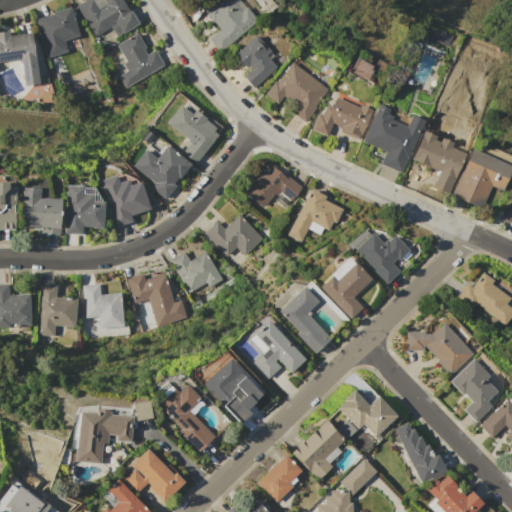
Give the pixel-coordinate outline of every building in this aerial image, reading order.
[(121,0),(137,25),(120,35),(114,26),(95,38),(76,6),(85,0),(121,0)] [(218,51),(207,38),(216,30),(204,15),(222,0),(238,0),(255,20),(218,51)] [(33,21),(69,11),(76,38),(62,42),(66,54),(44,60),(33,21)] [(19,59),(0,62),(0,32),(7,32),(7,36),(16,35),(28,33),(30,33),(37,84),(23,86),(19,59)] [(124,89),(116,76),(128,69),(114,47),(136,34),(148,53),(153,50),(162,65),(124,89)] [(254,35),(269,52),(265,56),(274,66),(251,85),(242,74),(248,69),(234,53),(254,35)] [(348,72),(365,79),(371,65),(354,57),(348,72)] [(262,93),(285,61),(325,88),(303,121),(288,111),(293,103),(282,95),(276,103),(262,93)] [(370,109),(359,139),(328,127),(325,133),(313,128),(327,92),(370,109)] [(194,163),(180,153),(188,141),(166,124),(181,104),(217,131),(194,163)] [(376,104),(421,122),(400,172),(376,163),(381,151),(360,142),(376,104)] [(421,130),(464,150),(445,192),(428,184),(434,170),(408,158),(421,130)] [(132,166),(145,149),(156,158),(165,147),(189,166),(163,198),(150,187),(153,183),(132,166)] [(448,193),(470,149),(510,168),(488,212),(448,193)] [(242,190),(267,160),(297,186),(287,198),(276,189),(262,207),(242,190)] [(98,182),(115,176),(117,183),(128,179),(129,184),(138,181),(147,209),(128,216),(129,221),(113,226),(98,182)] [(0,184),(13,185),(12,229),(0,228),(0,184)] [(306,187),(339,204),(327,229),(307,218),(297,239),(283,232),(306,187)] [(65,188),(81,189),(81,195),(91,196),(91,202),(103,203),(101,230),(80,229),(79,235),(61,234),(65,188)] [(18,228),(19,190),(38,191),(37,200),(58,201),(57,230),(18,228)] [(511,193),(502,219),(511,223),(511,193)] [(201,231),(215,217),(223,225),(235,213),(260,237),(233,264),(201,231)] [(353,247),(370,231),(379,240),(388,231),(404,249),(390,263),(395,268),(383,279),(353,247)] [(166,257),(194,239),(216,273),(188,292),(166,257)] [(347,316),(317,285),(329,274),(332,277),(350,260),(367,278),(349,295),(359,305),(347,316)] [(125,277),(141,272),(143,276),(163,270),(171,299),(178,297),(183,313),(155,321),(147,296),(132,301),(125,277)] [(508,296),(489,284),(492,279),(479,271),(470,286),(464,282),(455,296),(473,306),(473,305),(504,323),(511,310),(511,308),(504,303),(508,296)] [(0,283),(7,283),(8,294),(26,293),(28,325),(15,326),(14,321),(0,322),(0,283)] [(122,323),(97,327),(95,315),(85,316),(81,286),(98,284),(99,293),(118,290),(122,323)] [(35,333),(38,286),(54,287),(54,297),(74,298),(73,325),(53,324),(53,334),(35,333)] [(275,310),(300,286),(314,300),(303,310),(329,338),(312,353),(293,333),(295,331),(275,310)] [(265,320),(303,360),(289,373),(280,363),(266,377),(250,360),(263,347),(251,333),(265,320)] [(402,330),(403,350),(423,352),(447,374),(472,352),(440,320),(430,332),(402,330)] [(201,381),(227,357),(248,378),(236,390),(254,408),(239,422),(238,420),(201,381)] [(446,380),(468,403),(461,409),(474,421),(491,406),(485,401),(495,390),(484,379),(488,375),(470,357),(446,380)] [(196,447),(156,405),(181,381),(198,398),(187,409),(210,433),(196,447)] [(336,408),(342,402),(340,400),(352,389),(366,404),(376,394),(396,415),(373,438),(361,425),(357,430),(336,408)] [(504,425),(490,438),(478,426),(507,399),(511,404),(511,445),(505,437),(511,432),(504,425)] [(149,417),(147,401),(131,402),(133,419),(149,417)] [(73,460),(77,410),(128,414),(124,464),(73,460)] [(289,452),(324,419),(344,440),(337,446),(341,450),(328,463),(331,466),(316,480),(289,452)] [(393,428),(406,422),(409,429),(411,428),(415,436),(418,435),(423,445),(427,443),(433,455),(436,453),(445,471),(420,483),(393,428)] [(145,447),(179,482),(161,499),(144,482),(136,490),(119,473),(145,447)] [(256,481),(284,454),(300,471),(295,476),(301,483),(292,491),(290,488),(275,502),(256,481)] [(316,511),(316,504),(325,504),(324,496),(330,496),(330,489),(345,489),(338,481),(362,459),(375,472),(351,495),(348,492),(348,502),(352,502),(352,511),(316,511)] [(424,490),(434,480),(437,482),(445,475),(464,496),(470,490),(482,503),(472,511),(430,511),(424,505),(431,498),(424,490)] [(115,480),(148,511),(98,511),(105,505),(108,508),(116,500),(105,490),(115,480)] [(8,511),(0,506),(13,489),(46,511),(8,511)] [(225,511),(232,506),(237,511),(245,511),(257,500),(267,511),(225,511)]
